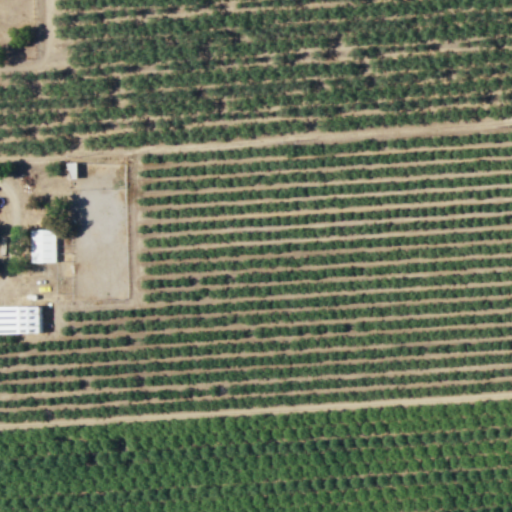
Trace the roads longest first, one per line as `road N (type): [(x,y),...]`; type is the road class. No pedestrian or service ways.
road 1 (track): [(511,122),(0,159)]
road 2 (track): [(511,393),(0,426)]
